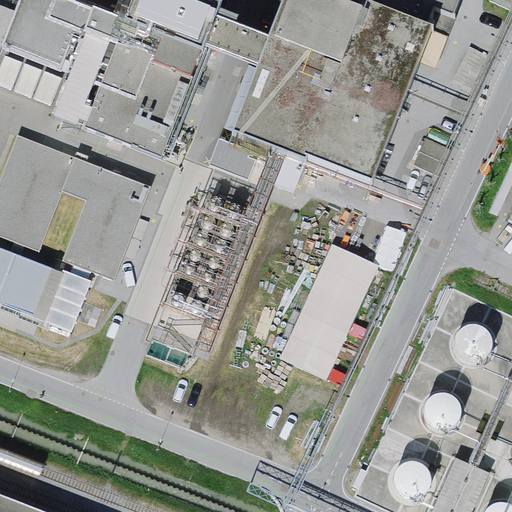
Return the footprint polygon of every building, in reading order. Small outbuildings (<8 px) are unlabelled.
[(95,7),(78,0),(19,0),(1,48),(69,73),(95,7)] [(227,0),(132,0),(125,18),(209,50),(210,46),(221,16),(227,0)] [(433,24),(374,0),(282,0),(270,35),(258,65),(233,134),(369,186),(433,24)] [(125,18),(95,7),(69,73),(53,115),(167,161),(209,50),(125,18)] [(270,35),(221,16),(210,46),(258,65),(270,35)] [(252,176),(260,151),(219,138),(211,162),(252,176)] [(72,162),(18,142),(0,188),(0,234),(38,249),(72,162)] [(150,192),(96,171),(62,258),(116,279),(150,192)] [(511,206),(502,226),(511,230),(511,206)] [(332,240),(282,359),(330,379),(380,260),(332,240)] [(86,288),(0,254),(0,303),(70,331),(86,288)] [(456,355),(460,360),(465,364),(472,366),(479,366),(485,364),(490,359),(494,353),(496,346),(495,339),(492,333),(486,328),(480,325),(473,324),(466,326),(460,330),(456,335),(454,342),(454,348),(456,355)] [(425,421),(429,427),(434,431),(441,433),(447,433),(454,430),(459,426),(463,420),(464,413),(464,406),(460,399),(455,394),(449,391),(442,391),(435,393),(429,396),(425,402),(423,408),(422,415),(425,421)] [(392,491),(396,497),(402,500),(408,502),(415,502),(422,500),(427,495),(431,489),(432,482),(431,475),(428,469),(423,464),(416,461),(409,460),(402,462),(397,466),(392,471),(390,478),(390,485),(392,491)] [(0,511),(56,511),(0,490),(0,511)] [(511,511),(511,505),(507,503),(500,503),(493,504),(487,508),(484,511),(511,511)]
